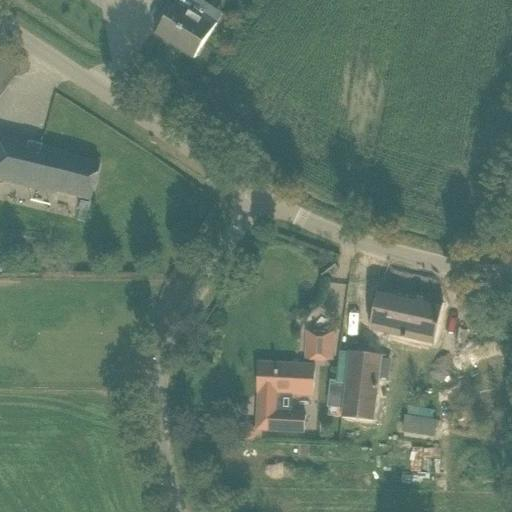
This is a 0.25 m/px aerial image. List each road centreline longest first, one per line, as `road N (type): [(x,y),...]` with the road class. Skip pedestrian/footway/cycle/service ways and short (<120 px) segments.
road 1 (unclassified): [(187,511),(162,440),(159,400),(176,324),(259,195)]
road 2 (unclassified): [(259,195),(0,23)]
road 3 (residential): [(511,275),(321,231),(259,195)]
